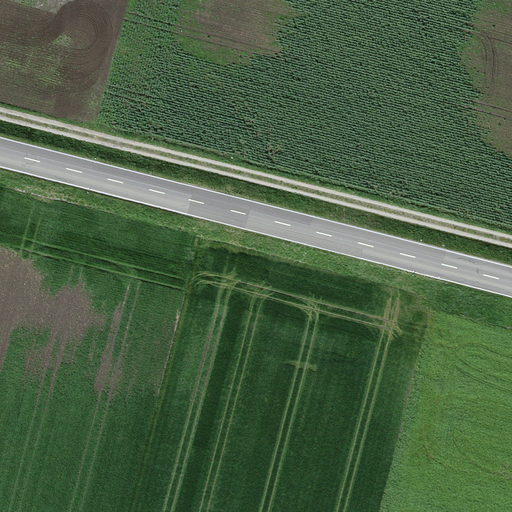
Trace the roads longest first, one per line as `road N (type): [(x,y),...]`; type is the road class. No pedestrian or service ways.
road 1 (secondary): [(0,153),(511,283)]
road 2 (track): [(0,121),(511,243)]
